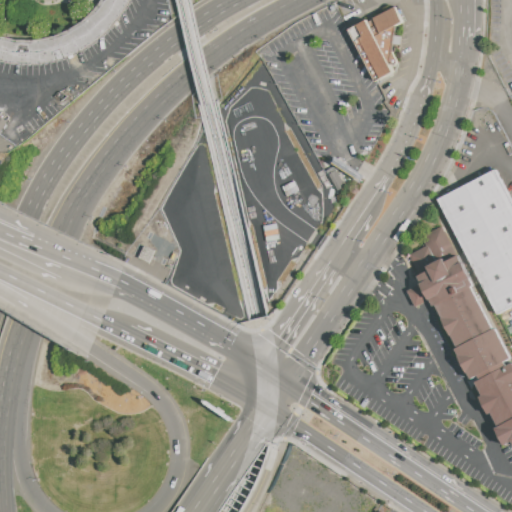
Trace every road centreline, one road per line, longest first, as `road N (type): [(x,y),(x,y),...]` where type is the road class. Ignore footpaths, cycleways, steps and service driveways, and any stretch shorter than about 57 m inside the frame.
road 1 (trunk): [(5,511),(5,413),(39,280),(122,144),(210,60)]
road 2 (trunk): [(95,349),(163,396),(178,418),(181,475),(158,511),(41,503),(23,453),(14,365)]
road 3 (primary): [(292,382),(425,178),(460,93),(468,38)]
road 4 (trunk): [(240,0),(139,72),(96,117),(33,210),(0,287)]
road 5 (primary): [(480,511),(292,382)]
road 6 (primary): [(271,409),(423,511)]
road 7 (primary): [(127,332),(246,394)]
road 8 (trunk): [(199,511),(271,409)]
road 9 (primary): [(231,345),(122,286)]
